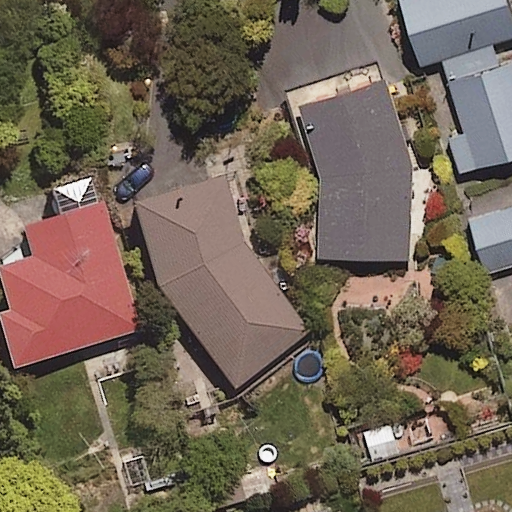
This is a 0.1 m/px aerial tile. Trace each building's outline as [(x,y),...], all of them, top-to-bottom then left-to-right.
[(492,45),(511,38),(511,15),(507,0),(401,0),(421,65),(443,58),(465,132),(451,136),(462,173),(511,158),(511,60),(498,65),(492,45)] [(412,133),(405,133),(386,81),(302,107),(323,161),(323,259),(411,259),(412,133)] [(246,259),(219,184),(129,212),(160,307),(235,391),(310,330),(246,259)] [(485,274),(511,266),(511,208),(470,220),(485,274)] [(0,342),(9,372),(136,333),(98,209),(20,233),(29,263),(0,272),(0,304),(3,316),(0,316),(0,342)]
